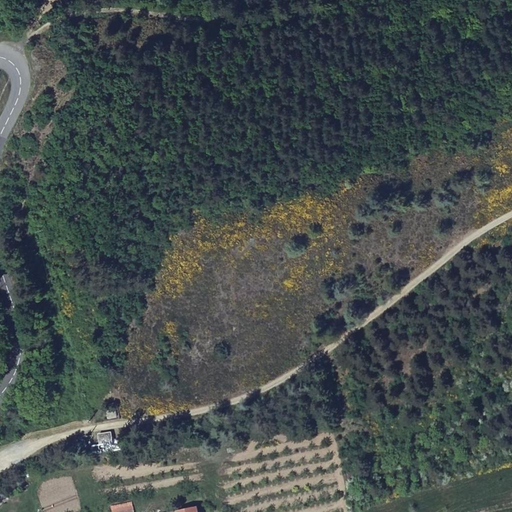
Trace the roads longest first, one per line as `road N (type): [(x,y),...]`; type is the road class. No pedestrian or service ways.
road 1 (track): [(132,422),(267,387),(511,218)]
road 2 (track): [(7,60),(26,36),(69,12),(158,6),(229,17),(334,0)]
road 3 (unclassified): [(0,464),(45,441),(132,422)]
road 4 (secondary): [(0,395),(21,351),(0,263)]
